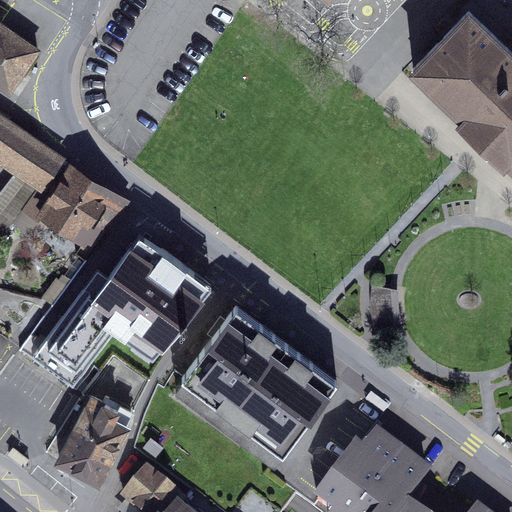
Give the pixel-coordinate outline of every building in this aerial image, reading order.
[(511,52),(469,8),(414,70),(463,117),(460,121),(504,163),(507,159),(511,163),(511,52)] [(38,49),(0,24),(0,84),(10,91),(38,49)] [(63,158),(0,114),(0,156),(43,186),(63,158)] [(127,202),(72,167),(61,182),(56,180),(47,195),(41,191),(25,213),(37,222),(43,213),(89,242),(100,223),(108,228),(127,202)] [(142,234),(96,294),(85,287),(39,349),(78,377),(116,328),(137,343),(143,334),(159,347),(212,285),(142,234)] [(391,287),(372,284),(370,290),(369,303),(371,317),(375,331),(393,325),(391,287)] [(337,381),(237,306),(183,378),(283,453),(337,381)] [(132,417),(93,396),(60,459),(99,480),(132,417)] [(346,463),(319,500),(334,511),(480,511),(479,510),(477,511),(411,511),(403,506),(428,472),(378,435),(353,468),(346,463)] [(7,454),(24,467),(30,460),(13,446),(7,454)] [(141,511),(158,511),(173,493),(138,465),(126,481),(134,486),(125,499),(141,511)] [(158,511),(197,511),(173,493),(158,511)]
